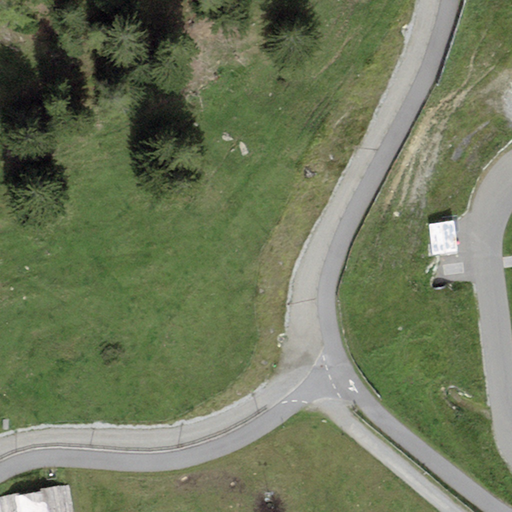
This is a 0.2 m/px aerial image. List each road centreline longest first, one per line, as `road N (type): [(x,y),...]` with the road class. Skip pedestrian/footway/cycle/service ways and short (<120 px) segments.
road 1 (track): [(299,371),(299,308),(314,250),(412,55),(423,0)]
road 2 (track): [(299,371),(185,432),(0,448)]
road 3 (track): [(466,511),(299,371)]
